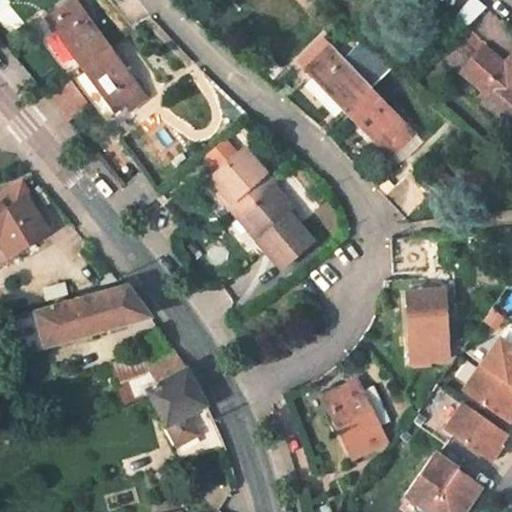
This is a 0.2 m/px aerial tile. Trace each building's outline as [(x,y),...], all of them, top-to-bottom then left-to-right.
[(111,47),(74,0),(71,0),(47,18),(83,67),(111,47)] [(478,0),(473,0),(456,16),(464,25),(485,6),(478,0)] [(351,67),(358,61),(330,30),(299,59),(311,71),(318,64),(312,57),(328,42),(351,67)] [(351,67),(328,42),(312,57),(318,64),(311,71),(309,72),(346,112),(371,88),(351,67)] [(488,83),(511,103),(511,56),(504,63),(484,46),(462,72),(483,89),(488,83)] [(128,111),(147,96),(111,47),(83,67),(115,112),(124,105),(128,111)] [(346,112),(309,72),(285,97),(325,132),(346,112)] [(62,119),(88,102),(69,77),(44,95),(62,119)] [(390,158),(416,134),(371,88),(346,112),(390,158)] [(115,112),(102,121),(112,133),(132,117),(128,111),(124,105),(115,112)] [(257,135),(246,123),(240,128),(252,139),(257,135)] [(396,164),(421,139),(416,134),(390,158),(396,164)] [(244,148),(210,177),(229,200),(225,203),(236,216),(241,212),(262,236),(257,240),(281,267),(312,240),(290,215),(295,211),(273,187),(276,184),(244,148)] [(160,195),(141,170),(123,186),(141,211),(160,195)] [(428,193),(407,172),(384,196),(404,218),(428,193)] [(210,177),(206,181),(225,203),(229,200),(210,177)] [(47,230),(17,182),(0,192),(0,241),(7,254),(47,230)] [(236,216),(257,240),(262,236),(241,212),(236,216)] [(391,240),(393,274),(430,271),(429,237),(391,240)] [(127,284),(34,309),(44,344),(148,314),(127,284)] [(449,358),(444,288),(406,290),(410,361),(449,358)] [(161,332),(136,348),(140,355),(110,363),(124,402),(147,391),(145,386),(185,366),(161,332)] [(511,346),(498,337),(461,390),(509,422),(511,417),(511,346)] [(147,391),(182,460),(222,444),(185,366),(145,386),(147,391)] [(363,392),(357,378),(323,394),(353,457),(387,440),(379,424),(363,392)] [(389,419),(373,387),(363,392),(379,424),(389,419)] [(443,428),(490,461),(498,450),(502,444),(500,442),(507,433),(461,402),(443,428)] [(463,511),(464,511),(482,486),(469,477),(433,452),(404,493),(430,511),(463,511)] [(368,480),(355,471),(339,493),(351,502),(368,480)]
